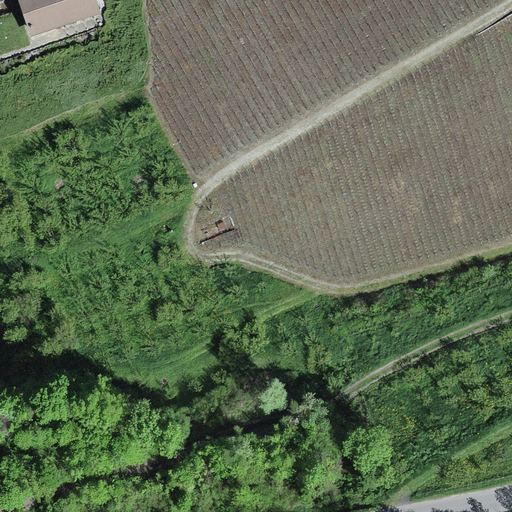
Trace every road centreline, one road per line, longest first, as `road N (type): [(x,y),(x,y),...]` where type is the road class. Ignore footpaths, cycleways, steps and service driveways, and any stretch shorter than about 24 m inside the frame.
road 1 (track): [(511,0),(201,188),(186,230),(191,253),(240,254),(320,291),(362,291),(511,245)]
road 2 (track): [(511,318),(331,404),(17,511)]
road 3 (track): [(511,434),(452,457),(385,511)]
